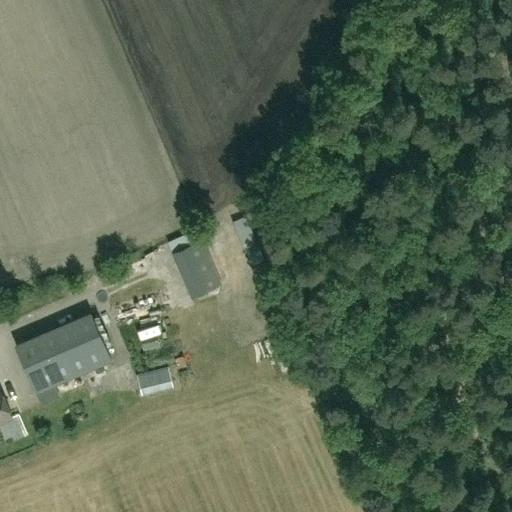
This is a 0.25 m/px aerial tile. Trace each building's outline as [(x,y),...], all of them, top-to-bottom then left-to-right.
[(208,295),(206,290),(208,289),(210,294),(223,288),(202,238),(173,251),(192,296),(197,294),(200,299),(208,295)] [(174,258),(158,263),(162,278),(178,273),(174,258)] [(143,322),(156,316),(150,305),(137,312),(143,322)] [(35,390),(110,358),(92,315),(17,347),(35,390)] [(141,393),(173,385),(168,365),(136,373),(141,393)] [(0,419),(12,415),(0,388),(0,419)]
